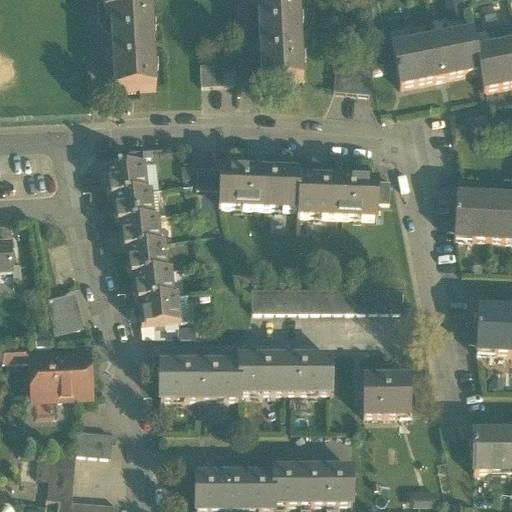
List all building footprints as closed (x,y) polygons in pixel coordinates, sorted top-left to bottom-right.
[(112,20),(114,98),(155,97),(152,16),(145,16),(144,0),(104,0),(105,20),(112,20)] [(258,12),(262,90),(301,88),(297,8),(291,8),(290,0),(252,0),(253,12),(258,12)] [(399,94),(481,79),(476,53),(473,35),(391,49),(399,94)] [(511,46),(476,53),(481,79),(483,96),(511,91),(511,46)] [(201,72),(202,93),(237,91),(235,70),(201,72)] [(333,98),(369,102),(371,78),(335,75),(333,98)] [(140,307),(143,333),(181,329),(178,301),(174,302),(172,277),(168,277),(165,249),(161,249),(158,224),(154,224),(152,197),(148,197),(145,171),(107,175),(109,203),(114,203),(116,229),(121,229),(123,255),(128,255),(130,281),(134,281),(136,308),(140,307)] [(195,196),(220,197),(221,176),(196,175),(195,196)] [(297,224),(377,227),(378,211),(379,188),(300,185),(300,179),(221,176),(220,197),(219,214),(297,217),(297,224)] [(378,211),(390,211),(391,189),(379,188),(378,211)] [(454,246),(511,249),(511,202),(457,200),(454,246)] [(0,279),(12,279),(11,251),(0,251),(0,279)] [(252,319),(402,319),(402,297),(252,297),(252,319)] [(47,308),(55,340),(79,334),(71,302),(47,308)] [(477,361),(511,362),(511,315),(479,313),(477,361)] [(4,354),(2,370),(27,369),(26,353),(4,354)] [(157,408),(238,408),(238,402),(329,402),(329,361),(237,362),(237,368),(157,368),(157,408)] [(55,403),(55,407),(90,406),(88,364),(31,367),(31,383),(29,383),(30,392),(32,392),(32,404),(55,403)] [(361,424),(410,424),(410,382),(361,382),(361,424)] [(472,481),(511,480),(511,437),(472,437),(472,481)] [(76,438),(74,461),(75,462),(110,465),(112,441),(76,438)] [(58,508),(70,509),(71,508),(75,462),(74,461),(50,459),(46,507),(58,508)] [(194,511),(350,511),(350,473),(271,473),(271,480),(194,480),(194,511)] [(429,511),(436,511),(437,496),(410,496),(410,511),(429,511)]
